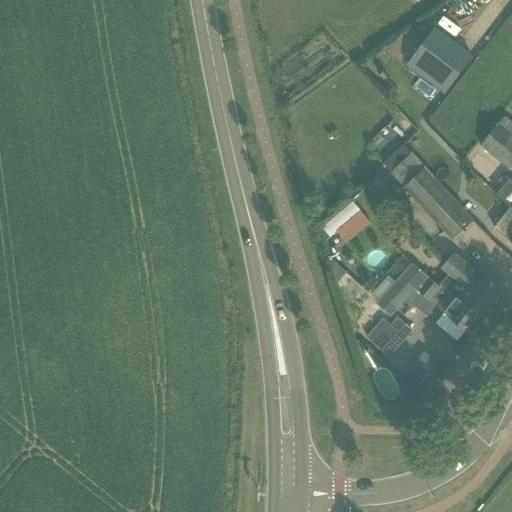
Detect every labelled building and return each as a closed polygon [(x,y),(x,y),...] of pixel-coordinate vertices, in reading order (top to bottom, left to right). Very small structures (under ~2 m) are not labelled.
[(435,28),(407,65),(446,94),(474,57),(435,28)] [(482,146),(511,171),(511,170),(511,121),(506,117),(482,146)] [(447,234),(452,239),(472,220),(425,168),(413,153),(412,154),(404,145),(385,164),(405,187),(447,234)] [(357,199),(323,224),(333,237),(340,232),(347,242),(374,222),(357,199)] [(511,242),(511,243),(511,209),(511,208),(494,228),(511,242)] [(457,299),(485,321),(508,293),(480,271),(478,274),(454,254),(442,268),(450,274),(441,285),(457,299)] [(388,276),(371,295),(379,302),(378,304),(380,305),(379,309),(386,314),(390,314),(393,317),(399,310),(402,306),(406,302),(411,307),(417,299),(421,295),(445,313),(435,325),(457,342),(466,331),(473,336),(485,321),(457,299),(441,285),(440,286),(439,287),(430,280),(413,264),(396,284),(391,279),(388,276)] [(335,266),(333,268),(339,287),(347,276),(335,266)] [(369,338),(389,356),(413,331),(398,318),(391,325),(385,320),(369,338)] [(403,381),(421,397),(434,381),(415,366),(403,381)]
